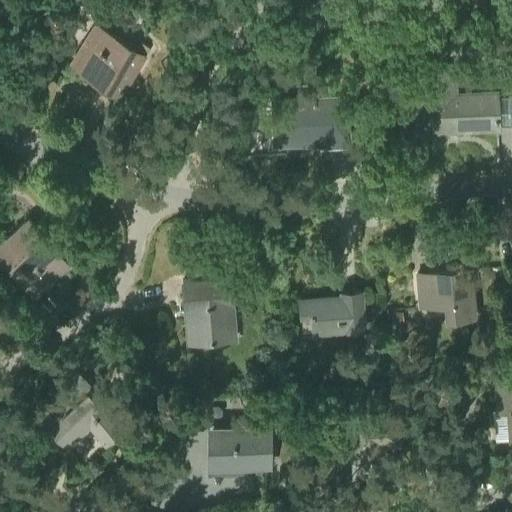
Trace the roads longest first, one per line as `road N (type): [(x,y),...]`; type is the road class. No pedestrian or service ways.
road 1 (residential): [(172,200),(323,203),(511,188)]
road 2 (residential): [(172,200),(213,52),(232,39),(341,18)]
road 3 (residential): [(0,379),(119,293),(136,257),(138,192)]
road 4 (residential): [(0,132),(138,192)]
